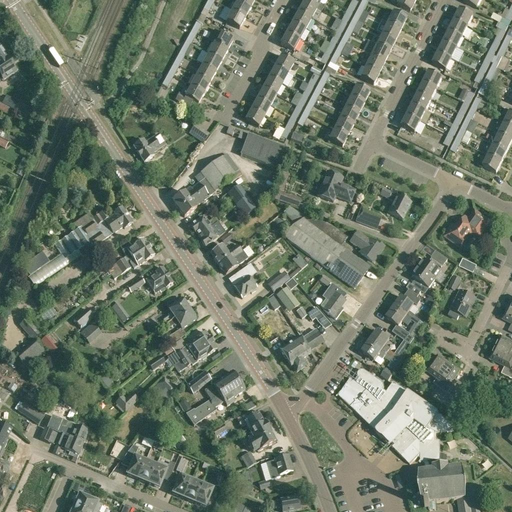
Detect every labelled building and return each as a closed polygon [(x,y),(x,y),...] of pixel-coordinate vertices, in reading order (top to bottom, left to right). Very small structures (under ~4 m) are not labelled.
[(208,0),(200,16),(203,17),(206,18),(214,2),(210,0),(208,0)] [(238,0),(238,1),(251,8),(255,0),(238,0)] [(304,0),(304,2),(317,9),(321,11),(324,7),(320,4),(321,0),(304,0)] [(347,11),(352,14),(358,3),(352,0),(347,11)] [(368,3),(362,0),(358,9),(363,12),(368,3)] [(399,0),(396,5),(410,12),(415,1),(413,0),(399,0)] [(464,0),(463,2),(477,9),(481,0),(464,0)] [(232,12),(245,19),(251,8),(238,1),(232,12)] [(298,12),(311,20),(317,9),(304,2),(298,12)] [(387,19),(389,12),(375,8),(373,15),(387,19)] [(363,12),(358,9),(352,20),(357,23),(361,16),(363,12)] [(468,28),(472,30),(473,27),(469,25),(473,16),(460,10),(454,21),(468,28)] [(341,22),(346,25),(352,14),(347,11),(341,22)] [(503,25),(508,27),(511,19),(511,12),(509,11),(505,20),(502,18),(499,23),(503,25)] [(226,23),(239,30),(245,19),(232,12),(226,23)] [(292,23),(305,30),(311,20),(298,12),(292,23)] [(387,24),(401,30),(406,19),(393,13),(387,24)] [(358,23),(357,23),(352,20),(346,31),(352,33),(356,36),(359,30),(355,28),(358,23)] [(449,32),(462,39),(468,28),(454,21),(449,32)] [(335,33),(341,36),(346,25),(341,22),(341,23),(340,23),(338,27),(335,33)] [(196,23),(191,32),(197,35),(201,26),(196,23)] [(286,34),(299,41),(305,30),(292,23),(286,34)] [(500,30),(495,41),(500,44),(508,27),(503,25),(499,23),(498,23),(496,28),(497,28),(497,29),(500,30)] [(382,35),(395,41),(401,30),(387,24),(382,35)] [(423,42),(428,32),(424,30),(419,40),(423,42)] [(346,31),(341,41),(346,44),(352,33),(346,31)] [(191,32),(185,43),(191,45),(197,35),(191,32)] [(443,43),(457,50),(462,39),(449,32),(443,43)] [(214,44),(227,51),(233,40),(220,33),(214,44)] [(329,44),(335,47),(341,36),(335,33),(329,44)] [(280,45),(293,52),(299,41),(286,34),(280,45)] [(376,46),(390,52),(395,41),(382,35),(376,46)] [(507,36),(502,45),(508,47),(511,39),(507,36)] [(341,41),(335,52),(341,55),(342,52),(346,44),(341,41)] [(495,41),(489,52),(495,55),(500,44),(495,41)] [(185,43),(179,53),(185,56),(191,45),(185,43)] [(438,54),(451,60),(457,50),(443,43),(438,54)] [(208,55),(221,62),(227,51),(214,44),(208,55)] [(324,54),(329,57),(335,47),(329,44),(324,54)] [(371,57),(384,63),(390,52),(376,46),(371,57)] [(501,47),(497,56),(502,58),(506,50),(501,47)] [(335,52),(327,67),(337,72),(339,68),(335,66),(341,55),(335,52)] [(494,57),(494,56),(495,55),(489,52),(484,63),(489,66),(490,64),(494,57)] [(174,64),(179,67),(183,60),(185,56),(179,53),(174,64)] [(305,64),(321,73),(329,57),(324,54),(320,62),(309,57),(305,64)] [(432,65),(446,72),(451,60),(438,54),(432,65)] [(202,66),(216,73),(221,62),(208,55),(202,66)] [(281,56),(275,67),(288,75),(294,64),(281,56)] [(7,59),(6,58),(0,62),(0,81),(2,80),(3,81),(16,72),(10,63),(12,62),(9,57),(7,59)] [(365,68),(379,74),(384,63),(371,57),(365,68)] [(492,65),(492,67),(501,71),(504,64),(500,62),(501,61),(496,58),(492,65)] [(484,77),(489,66),(484,63),(478,74),(484,77)] [(168,75),(173,78),(179,67),(174,64),(168,75)] [(308,85),(313,88),(321,73),(305,64),(302,69),(309,73),(310,73),(313,75),(308,85)] [(197,76),(210,84),(216,73),(202,66),(197,76)] [(275,67),(269,78),(282,85),(288,75),(275,67)] [(327,67),(320,82),(325,84),(330,76),(333,78),(336,72),(337,73),(337,72),(327,67)] [(501,71),(492,67),(486,78),(492,81),(492,80),(495,82),(501,71)] [(360,79),(373,86),(379,74),(365,68),(360,79)] [(423,83),(436,90),(442,79),(429,72),(423,83)] [(480,85),(484,77),(478,74),(475,72),(471,81),(462,76),(459,82),(470,88),(470,87),(472,88),(476,90),(479,85),(480,85)] [(162,86),(167,88),(173,78),(168,75),(162,86)] [(191,87),(204,94),(210,84),(197,76),(191,87)] [(269,78),(263,89),(276,96),(282,85),(269,78)] [(489,99),(499,104),(501,99),(492,94),(494,90),(488,87),(492,81),(486,78),(478,94),(488,99),(489,99)] [(320,82),(314,92),(320,95),(322,91),(325,84),(320,82)] [(418,94),(431,101),(436,90),(423,83),(418,94)] [(302,96),(307,99),(313,88),(308,85),(302,96)] [(351,97),(364,104),(370,93),(356,86),(351,97)] [(175,101),(189,109),(193,103),(198,105),(204,94),(191,87),(185,97),(179,94),(175,101)] [(263,89),(257,100),(270,107),(276,96),(263,89)] [(469,92),(463,90),(458,100),(464,103),(464,104),(469,106),(475,95),(469,92)] [(308,103),(314,106),(318,99),(320,95),(314,92),(308,103)] [(412,105),(426,112),(431,101),(418,94),(412,105)] [(2,104),(16,111),(19,107),(20,103),(7,96),(2,104)] [(296,107),(302,110),(307,99),(302,96),(296,107)] [(345,108),(359,115),(364,104),(351,97),(345,108)] [(476,99),(472,108),(477,110),(481,101),(476,99)] [(251,110),(264,118),(270,107),(257,100),(251,110)] [(427,111),(434,113),(438,104),(431,101),(427,111)] [(0,111),(6,115),(9,109),(0,103),(0,111)] [(308,103),(303,114),(308,117),(314,106),(308,103)] [(458,115),(464,117),(469,106),(464,104),(458,115)] [(407,116),(420,123),(426,112),(412,105),(407,116)] [(25,110),(19,107),(16,111),(15,112),(22,116),(25,110)] [(291,118),(296,121),(302,110),(296,107),(291,118)] [(340,119),(353,126),(359,115),(345,108),(340,119)] [(472,108),(466,118),(472,121),(477,110),(472,108)] [(245,121),(258,129),(264,118),(251,110),(245,121)] [(504,124),(511,127),(511,113),(506,110),(503,115),(507,117),(504,124)] [(422,121),(429,125),(433,115),(426,112),(422,121)] [(366,119),(376,123),(379,117),(369,113),(366,119)] [(453,125),(458,128),(464,117),(458,115),(454,113),(451,119),(455,121),(453,125)] [(308,117),(303,114),(297,125),(302,128),(306,121),(308,117)] [(401,127),(415,134),(420,123),(407,116),(401,127)] [(285,129),(290,132),(296,121),(291,118),(285,129)] [(466,118),(461,129),(466,132),(472,121),(466,118)] [(334,130),(348,137),(353,126),(340,119),(334,130)] [(197,139),(204,144),(209,136),(202,130),(203,129),(196,124),(190,134),(196,139),(197,139)] [(499,135),(511,141),(511,127),(504,124),(499,135)] [(447,136),(453,139),(458,128),(453,125),(447,136)] [(280,138),(286,141),(290,132),(285,129),(280,138)] [(461,129),(455,140),(461,143),(466,132),(461,129)] [(329,141),(342,148),(348,137),(334,130),(329,141)] [(0,138),(3,141),(4,140),(12,145),(15,139),(0,131),(0,138)] [(133,148),(144,164),(154,157),(152,154),(165,146),(158,135),(145,144),(143,141),(133,148)] [(280,171),(288,150),(248,135),(240,156),(280,171)] [(290,141),(302,145),(305,138),(292,135),(290,141)] [(494,146),(507,152),(511,141),(499,135),(494,146)] [(453,139),(447,136),(443,145),(449,148),(453,139)] [(0,138),(0,147),(5,150),(8,144),(3,141),(0,138)] [(448,159),(457,163),(460,156),(455,154),(456,152),(461,143),(455,140),(450,151),(451,152),(448,159)] [(488,157),(502,163),(507,152),(494,146),(488,157)] [(178,210),(184,218),(196,209),(195,208),(215,193),(215,192),(241,173),(236,167),(226,154),(200,174),(205,180),(191,190),(189,188),(184,192),(184,193),(178,198),(172,202),(178,210)] [(483,168),(496,174),(502,163),(488,157),(483,168)] [(282,173),(276,190),(283,192),(289,175),(282,173)] [(349,203),(354,191),(344,187),(343,188),(339,187),(342,179),(327,173),(317,197),(332,203),(335,197),(349,203)] [(254,183),(265,195),(275,187),(263,175),(254,183)] [(238,195),(243,202),(248,198),(238,186),(226,195),(231,201),(238,195)] [(388,201),(392,193),(383,189),(379,196),(388,201)] [(292,206),(295,199),(275,191),(272,200),(281,203),(281,202),(292,206)] [(410,206),(411,203),(392,193),(388,201),(393,203),(388,213),(402,221),(408,211),(409,211),(411,207),(410,206)] [(243,202),(247,208),(250,212),(255,208),(252,204),(248,198),(243,202)] [(377,230),(382,217),(367,211),(369,207),(364,205),(357,222),(377,230)] [(290,221),(298,213),(289,207),(283,213),(290,221)] [(64,261),(78,252),(81,257),(113,235),(123,228),(124,229),(132,224),(122,208),(114,214),(115,216),(109,219),(104,212),(92,220),(89,214),(69,228),(72,234),(54,246),(61,256),(28,279),(35,289),(68,266),(64,261)] [(445,237),(461,249),(472,233),(478,238),(489,222),(475,212),(468,221),(464,218),(457,229),(452,225),(448,231),(449,232),(445,237)] [(330,273),(355,290),(370,268),(341,247),(320,233),(325,225),(306,217),(293,228),(282,236),(287,241),(326,269),(330,272),(330,273)] [(196,234),(199,237),(210,229),(219,223),(215,218),(207,224),(203,219),(191,227),(195,234),(196,234)] [(341,247),(347,239),(330,226),(325,225),(320,233),(341,247)] [(201,241),(205,248),(218,239),(213,233),(215,232),(213,229),(211,230),(210,229),(199,237),(201,241)] [(116,240),(120,246),(130,239),(126,233),(116,240)] [(360,254),(372,263),(378,254),(379,255),(383,248),(376,243),(374,245),(357,233),(350,243),(356,247),(356,246),(362,250),(360,254)] [(220,241),(224,246),(233,239),(229,234),(220,241)] [(130,261),(149,248),(144,240),(132,248),(131,246),(123,251),(127,257),(130,261)] [(210,255),(218,265),(240,249),(237,245),(227,252),(223,246),(210,255)] [(131,263),(135,269),(154,256),(149,248),(130,261),(131,263)] [(225,276),(247,260),(240,249),(218,265),(225,276)] [(431,258),(443,267),(448,260),(435,252),(431,258)] [(48,263),(41,253),(22,266),(29,276),(48,263)] [(108,270),(110,274),(127,264),(124,259),(108,270)] [(418,269),(435,281),(441,272),(425,260),(418,269)] [(459,267),(473,274),(476,266),(463,260),(459,267)] [(110,274),(114,280),(130,269),(127,264),(110,274)] [(146,282),(155,295),(160,292),(161,294),(167,291),(166,290),(173,285),(163,269),(155,274),(156,275),(146,282)] [(419,291),(421,292),(425,295),(429,289),(435,281),(418,269),(412,278),(423,285),(419,291)] [(267,286),(273,294),(289,281),(283,273),(267,286)] [(233,288),(241,300),(257,289),(249,277),(233,288)] [(319,282),(337,296),(342,290),(323,277),(319,282)] [(450,311),(466,319),(475,299),(469,296),(473,290),(459,283),(460,281),(453,278),(447,289),(454,293),(456,290),(460,292),(450,311)] [(126,288),(130,294),(145,285),(140,279),(126,288)] [(292,279),(285,285),(290,292),(297,286),(292,279)] [(409,291),(417,297),(421,292),(419,291),(411,285),(408,290),(409,291)] [(294,310),(298,306),(285,289),(276,297),(285,309),(290,305),(294,310)] [(417,298),(417,297),(409,291),(404,297),(417,307),(421,301),(417,298)] [(322,311),(336,320),(343,310),(340,308),(345,302),(334,294),(329,301),(326,299),(320,308),(323,310),(322,311)] [(266,301),(273,313),(280,308),(272,297),(266,301)] [(436,302),(430,297),(425,303),(431,308),(436,302)] [(406,317),(417,326),(420,322),(414,317),(415,316),(409,313),(413,307),(401,298),(394,308),(406,317)] [(96,314),(107,310),(104,300),(93,304),(96,314)] [(163,322),(166,326),(189,310),(186,306),(187,304),(185,301),(183,301),(182,300),(176,304),(175,303),(172,302),(168,305),(168,308),(169,309),(168,310),(171,314),(167,316),(168,318),(163,322)] [(111,309),(122,323),(128,319),(117,304),(111,309)] [(392,333),(410,346),(414,340),(409,336),(410,335),(399,327),(406,317),(394,308),(386,319),(397,327),(392,333)] [(495,308),(492,317),(497,318),(500,309),(495,308)] [(73,321),(80,330),(93,318),(86,309),(82,312),(73,321)] [(511,310),(508,309),(502,320),(511,325),(511,310)] [(179,325),(181,329),(182,330),(196,321),(195,319),(196,317),(194,315),(192,315),(189,310),(166,326),(168,330),(174,326),(175,328),(179,325)] [(255,316),(259,322),(267,316),(263,310),(255,316)] [(315,319),(318,323),(323,320),(325,319),(316,310),(307,315),(311,321),(314,319),(315,319)] [(408,327),(412,322),(406,317),(402,323),(408,327)] [(19,326),(33,341),(41,335),(27,319),(19,326)] [(79,334),(89,346),(101,335),(92,324),(79,334)] [(301,340),(305,346),(309,352),(323,343),(315,331),(301,340)] [(369,343),(393,360),(396,356),(389,351),(390,350),(385,347),(389,341),(377,332),(369,343)] [(169,360),(174,367),(192,355),(212,341),(210,339),(209,339),(206,334),(195,341),(194,340),(190,343),(190,345),(187,347),(182,340),(171,347),(175,353),(169,357),(170,358),(169,360)] [(511,342),(501,337),(495,348),(511,357),(511,342)] [(280,351),(286,360),(295,354),(296,356),(303,351),(302,349),(305,346),(301,340),(300,338),(280,351)] [(56,351),(46,339),(41,343),(51,355),(56,351)] [(192,355),(174,367),(179,373),(196,362),(197,363),(201,360),(203,361),(207,358),(207,357),(217,350),(213,345),(214,344),(212,341),(192,355)] [(17,358),(28,370),(46,355),(36,342),(17,358)] [(384,358),(390,363),(393,360),(369,343),(362,353),(374,362),(378,357),(382,360),(384,358)] [(292,366),(296,373),(307,366),(303,360),(311,354),(309,352),(305,346),(302,349),(303,351),(296,356),(295,354),(286,360),(291,367),(292,366)] [(501,374),(511,380),(511,379),(511,370),(511,371),(511,368),(511,357),(495,348),(489,360),(505,368),(501,374)] [(398,350),(394,355),(396,356),(393,360),(399,364),(405,355),(398,350)] [(211,360),(213,363),(221,358),(219,355),(211,360)] [(426,372),(437,380),(448,363),(438,356),(426,372)] [(147,366),(152,373),(164,364),(160,357),(147,366)] [(447,394),(454,399),(462,387),(453,380),(459,371),(448,363),(437,380),(450,390),(447,394)] [(415,374),(420,378),(425,371),(420,368),(415,374)] [(388,382),(393,376),(393,375),(386,370),(381,377),(388,382)] [(440,461),(446,461),(446,455),(440,455),(439,441),(435,441),(435,433),(454,433),(454,425),(393,383),(386,393),(383,390),(383,389),(384,388),(384,387),(383,386),(383,385),(382,384),(364,372),(364,371),(363,371),(362,371),(361,371),(360,371),(360,372),(359,372),(358,373),(358,374),(357,374),(357,375),(357,376),(357,377),(358,378),(358,379),(359,379),(359,380),(357,384),(350,379),(342,391),(338,396),(366,424),(375,432),(376,433),(376,434),(376,435),(378,436),(378,437),(379,438),(381,438),(382,439),(388,445),(391,443),(394,446),(392,449),(409,465),(417,456),(425,461),(426,471),(429,470),(428,461),(440,461)] [(186,387),(192,396),(211,382),(204,373),(186,387)] [(204,392),(210,402),(214,399),(214,398),(238,382),(232,373),(221,381),(219,378),(211,384),(212,386),(204,392)] [(497,379),(489,375),(485,382),(488,384),(493,386),(497,379)] [(101,380),(111,393),(116,389),(106,376),(101,380)] [(165,379),(153,391),(165,403),(177,391),(165,379)] [(44,385),(57,395),(60,391),(46,381),(44,385)] [(185,415),(193,428),(216,412),(215,410),(214,410),(224,403),(227,408),(235,402),(233,400),(245,392),(238,382),(214,398),(214,399),(210,402),(209,402),(209,401),(192,411),(185,415)] [(327,393),(334,398),(340,389),(333,384),(327,393)] [(43,388),(39,393),(40,394),(36,398),(40,402),(49,393),(43,388)] [(44,400),(50,410),(59,404),(52,395),(44,400)] [(125,414),(137,402),(131,395),(125,401),(122,398),(116,404),(125,414)] [(22,415),(36,425),(41,417),(27,408),(22,415)] [(249,432),(263,424),(257,414),(239,424),(242,428),(246,426),(249,432)] [(70,439),(83,445),(84,445),(89,433),(81,429),(82,428),(75,425),(75,427),(62,422),(62,424),(53,420),(49,430),(66,437),(68,432),(72,433),(70,439)] [(257,451),(258,453),(276,442),(265,423),(263,424),(249,432),(252,436),(247,439),(249,443),(248,444),(253,453),(257,451)] [(0,447),(3,449),(4,447),(4,448),(7,443),(6,443),(12,431),(0,425),(0,447)] [(212,432),(215,438),(227,431),(223,425),(212,432)] [(83,445),(70,439),(66,437),(49,430),(49,431),(44,429),(39,440),(48,444),(48,443),(56,446),(52,454),(56,455),(59,447),(61,448),(60,449),(65,451),(65,450),(70,452),(69,456),(73,458),(77,460),(79,456),(84,445),(83,445)] [(356,444),(364,444),(364,436),(356,435),(356,444)] [(168,444),(174,450),(180,444),(174,438),(168,444)] [(135,455),(140,445),(135,443),(128,452),(135,455)] [(161,453),(163,448),(153,444),(151,448),(161,453)] [(241,458),(247,469),(257,464),(250,452),(241,458)] [(274,461),(267,464),(271,480),(280,478),(279,476),(293,472),(288,456),(274,460),(274,461)] [(135,458),(128,475),(138,479),(145,463),(135,458)] [(180,460),(176,472),(182,474),(186,462),(180,460)] [(457,501),(458,511),(479,511),(476,486),(467,487),(465,480),(462,468),(448,468),(448,465),(447,465),(446,461),(440,461),(440,466),(432,467),(432,470),(429,470),(426,471),(418,472),(418,488),(421,504),(424,504),(424,509),(429,508),(429,511),(435,510),(435,504),(457,501)] [(440,466),(440,461),(428,461),(429,470),(432,470),(432,467),(440,466)] [(155,467),(149,484),(159,488),(166,471),(172,473),(175,464),(170,462),(168,467),(158,463),(157,463),(155,467)] [(145,463),(138,479),(149,484),(155,467),(145,463)] [(220,490),(225,478),(218,475),(213,487),(220,490)] [(181,478),(174,493),(184,498),(191,482),(181,478)] [(164,481),(162,485),(171,489),(173,484),(164,481)] [(191,482),(184,498),(194,502),(201,486),(191,482)] [(238,491),(250,495),(253,487),(241,482),(238,491)] [(271,488),(270,482),(258,485),(260,491),(271,488)] [(90,490),(75,484),(72,491),(78,493),(84,492),(88,494),(90,490)] [(201,486),(194,502),(205,506),(211,491),(201,486)] [(79,496),(74,507),(84,511),(99,511),(102,506),(92,501),(93,499),(82,495),(81,496),(79,496)] [(282,507),(283,511),(287,511),(300,510),(299,508),(300,507),(299,502),(298,503),(297,497),(281,500),(274,502),(276,508),(282,507)] [(226,508),(233,511),(237,504),(229,500),(226,508)]
